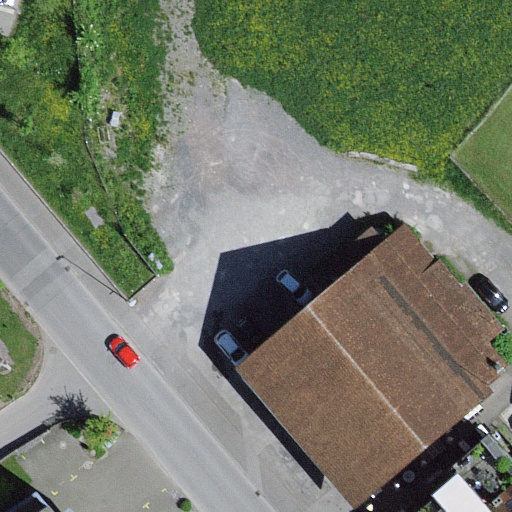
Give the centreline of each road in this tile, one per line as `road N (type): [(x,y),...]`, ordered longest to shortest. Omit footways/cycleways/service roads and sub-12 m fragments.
road 1 (residential): [(114,360),(249,511)]
road 2 (residential): [(0,223),(114,360)]
road 3 (residential): [(0,439),(114,360)]
